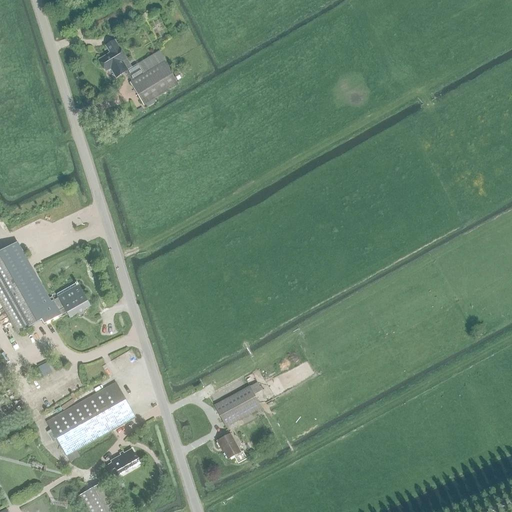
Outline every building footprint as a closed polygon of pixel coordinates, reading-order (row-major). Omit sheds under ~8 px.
[(178,85),(164,63),(165,62),(159,51),(131,69),(114,41),(106,47),(107,46),(111,53),(99,61),(106,72),(118,65),(119,67),(122,65),(132,82),(130,84),(143,106),(178,85)] [(69,318),(90,306),(82,292),(76,282),(56,294),(59,298),(54,300),(52,297),(49,299),(17,242),(0,251),(0,304),(17,335),(41,321),(44,325),(66,313),(69,318)] [(0,341),(16,333),(0,304),(0,341)] [(38,368),(43,378),(52,373),(46,363),(38,368)] [(76,451),(135,418),(115,383),(46,422),(65,457),(66,456),(76,451)] [(225,428),(261,408),(249,387),(214,406),(225,428)] [(228,460),(240,453),(230,435),(216,442),(220,449),(221,448),(228,460)] [(119,477),(139,465),(131,450),(110,462),(111,464),(104,468),(111,479),(118,475),(119,477)] [(76,451),(66,456),(70,463),(80,457),(76,451)] [(115,511),(100,485),(78,497),(87,511),(115,511)]
